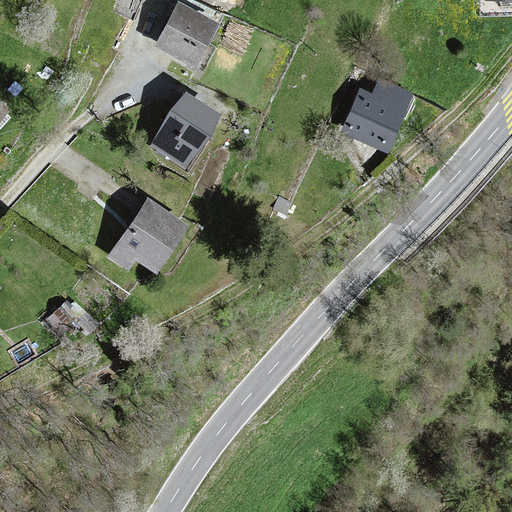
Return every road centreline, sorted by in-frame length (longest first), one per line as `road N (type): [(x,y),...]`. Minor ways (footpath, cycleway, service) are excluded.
road 1 (track): [(511,50),(415,150),(280,264),(106,358),(0,403)]
road 2 (tertiary): [(165,511),(240,404),(511,114)]
